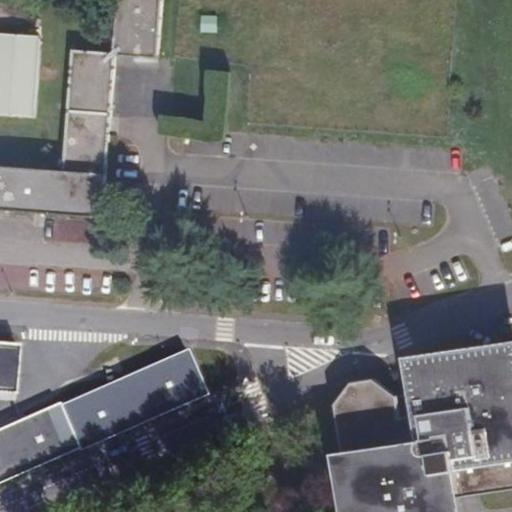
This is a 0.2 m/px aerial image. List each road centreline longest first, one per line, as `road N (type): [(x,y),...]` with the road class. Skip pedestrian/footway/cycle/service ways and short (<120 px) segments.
road 1 (unclassified): [(0,313),(393,341),(511,297)]
road 2 (residential): [(149,168),(143,80),(167,61)]
